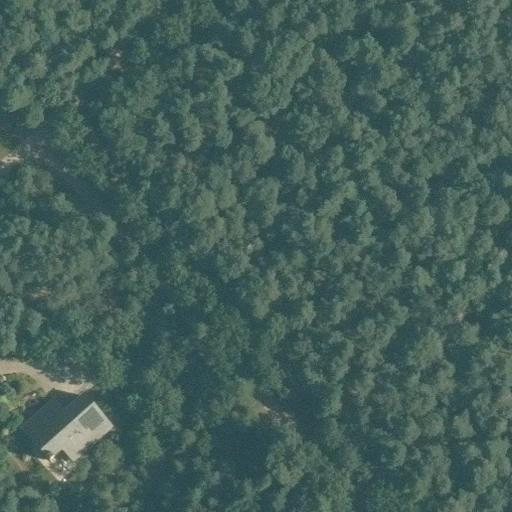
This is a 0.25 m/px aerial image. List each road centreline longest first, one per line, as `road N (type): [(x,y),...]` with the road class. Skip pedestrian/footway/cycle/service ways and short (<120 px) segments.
road 1 (residential): [(361,511),(34,142)]
road 2 (residential): [(34,142),(174,0)]
